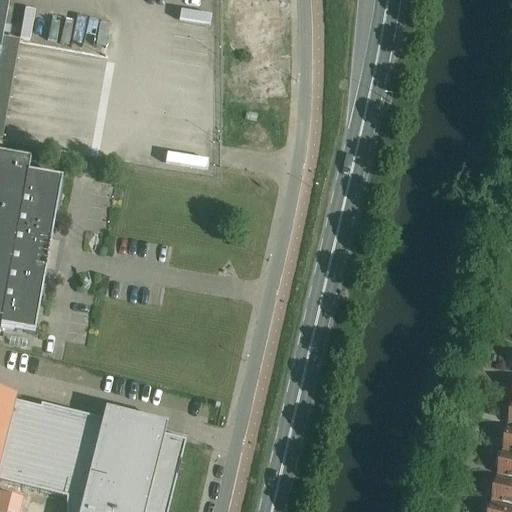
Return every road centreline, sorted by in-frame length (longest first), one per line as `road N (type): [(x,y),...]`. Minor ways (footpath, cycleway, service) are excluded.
road 1 (primary): [(276,511),(367,125),(385,0)]
road 2 (unclassified): [(302,0),(305,75),(293,170),(220,511)]
road 3 (residential): [(440,511),(511,212)]
road 4 (unknown): [(123,21),(134,92),(129,144)]
